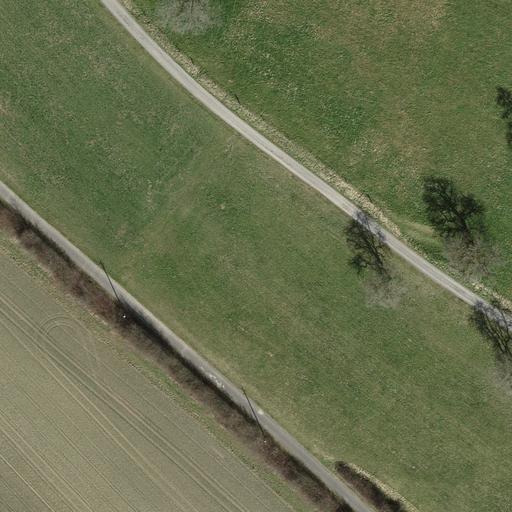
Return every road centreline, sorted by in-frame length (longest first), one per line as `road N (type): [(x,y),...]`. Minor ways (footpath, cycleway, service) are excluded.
road 1 (track): [(108,0),(246,133),(511,324)]
road 2 (track): [(0,185),(364,511)]
